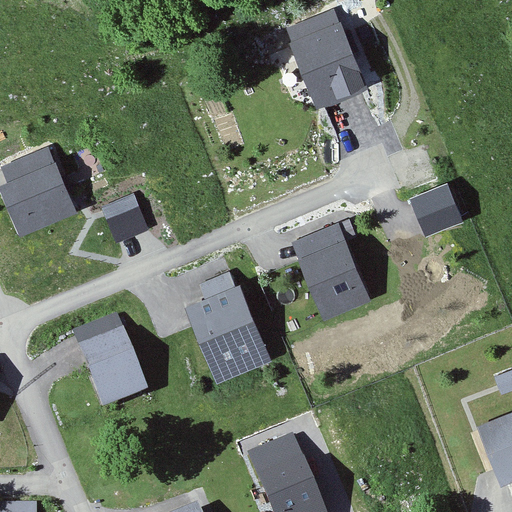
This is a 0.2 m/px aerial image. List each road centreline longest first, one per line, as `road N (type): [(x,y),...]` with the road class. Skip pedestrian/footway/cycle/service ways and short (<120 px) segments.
road 1 (residential): [(14,328),(378,170)]
road 2 (residential): [(71,491),(13,361),(14,328)]
